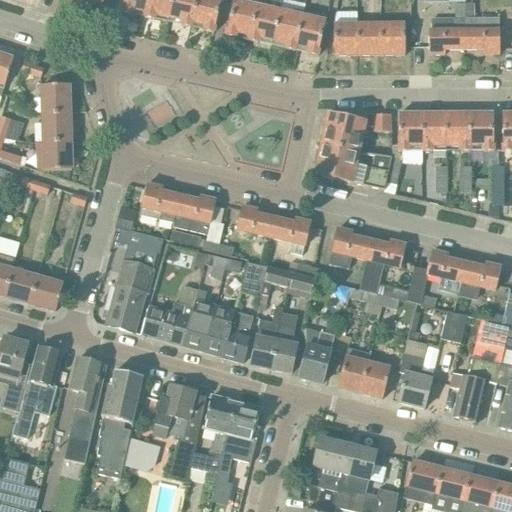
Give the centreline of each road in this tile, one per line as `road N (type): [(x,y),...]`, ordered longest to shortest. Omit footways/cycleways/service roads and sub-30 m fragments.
road 1 (residential): [(511,452),(291,396)]
road 2 (residential): [(291,396),(72,340)]
road 3 (residential): [(511,248),(295,197)]
road 4 (residential): [(314,92),(102,49)]
road 5 (residential): [(511,98),(314,92)]
road 6 (residential): [(72,340),(123,154)]
road 7 (residential): [(295,197),(123,154)]
